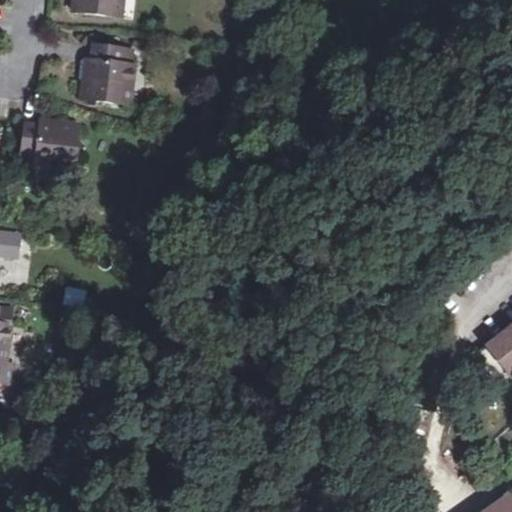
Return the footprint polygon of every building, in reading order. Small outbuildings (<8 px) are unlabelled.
[(76,0),(75,13),(116,18),(118,0),(76,0)] [(84,80),(82,100),(125,104),(127,85),(132,85),(134,66),(130,65),(132,51),(95,47),(93,62),(91,81),(84,80)] [(91,81),(93,62),(81,60),(78,80),(84,80),(91,81)] [(61,129),(62,123),(42,121),(41,127),(61,129)] [(27,125),(23,161),(38,163),(37,170),(56,172),(57,165),(76,167),(81,126),(62,123),(61,129),(41,127),(27,125)] [(57,165),(56,172),(75,174),(76,167),(57,165)] [(0,257),(16,260),(19,240),(0,237),(0,257)] [(83,309),(86,292),(67,288),(63,305),(83,309)] [(0,363),(2,363),(4,343),(9,344),(11,326),(0,324),(0,363)] [(511,327),(488,346),(510,375),(511,373),(511,327)] [(42,474),(31,484),(42,497),(53,487),(42,474)] [(511,511),(511,501),(509,498),(490,511),(511,511)]
